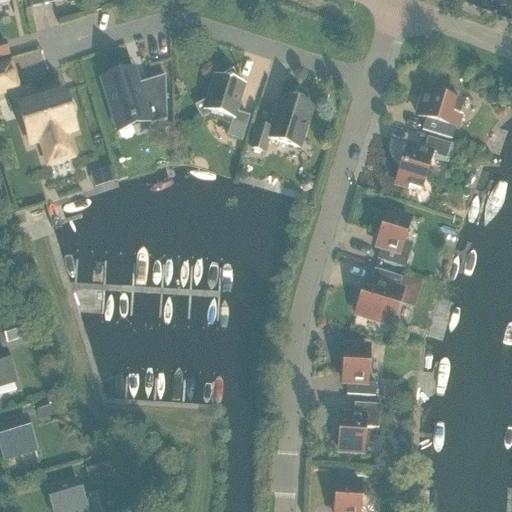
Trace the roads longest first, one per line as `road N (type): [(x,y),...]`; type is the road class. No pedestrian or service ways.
road 1 (residential): [(368,82),(305,293),(283,511)]
road 2 (residential): [(368,82),(188,25),(150,27),(53,54)]
road 3 (residential): [(511,48),(393,5)]
